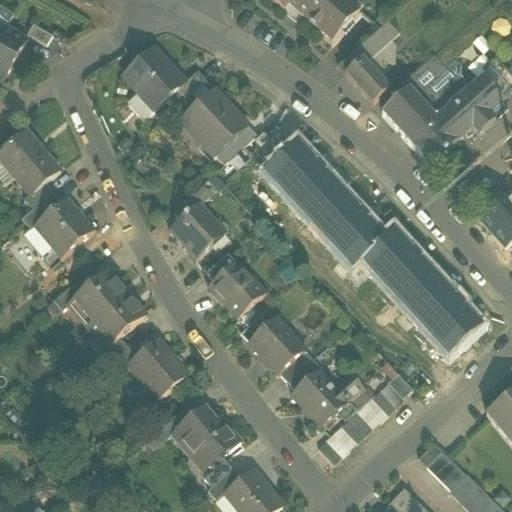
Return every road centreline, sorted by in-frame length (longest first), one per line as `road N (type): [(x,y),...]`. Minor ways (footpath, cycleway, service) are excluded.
road 1 (residential): [(60,74),(155,285),(332,510)]
road 2 (unclassified): [(511,287),(290,83),(179,16)]
road 3 (residential): [(332,510),(511,355)]
road 4 (residential): [(179,16),(134,30),(60,74)]
